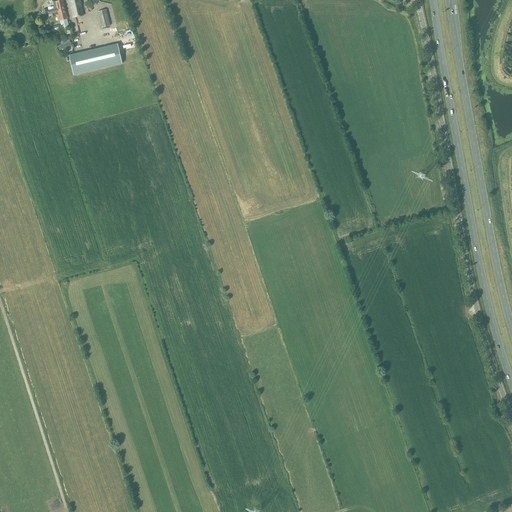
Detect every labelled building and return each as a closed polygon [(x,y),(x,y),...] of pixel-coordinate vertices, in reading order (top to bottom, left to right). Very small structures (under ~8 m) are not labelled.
[(55,9),(48,10),(49,14),(58,12),(58,10),(62,9),(62,11),(65,10),(62,0),(59,0),(59,1),(53,2),(55,9)] [(69,0),(73,17),(83,15),(79,0),(69,0)] [(59,15),(57,15),(58,21),(60,20),(61,25),(67,24),(66,22),(67,21),(66,19),(67,19),(65,10),(62,11),(62,9),(58,10),(58,12),(59,15)] [(110,25),(106,10),(98,12),(101,27),(110,25)] [(62,44),(59,45),(60,50),(72,47),(71,42),(70,39),(61,41),(62,44)] [(118,44),(69,55),(73,75),(122,64),(118,44)]
